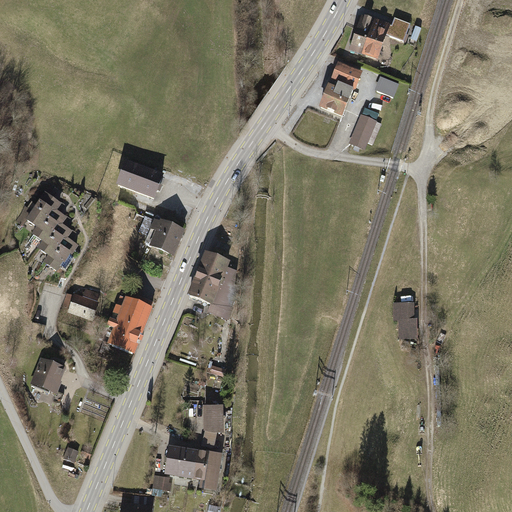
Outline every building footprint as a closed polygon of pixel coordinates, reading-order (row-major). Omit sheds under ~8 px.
[(362,57),(376,21),(362,16),(349,52),(362,57)] [(392,28),(390,27),(386,37),(404,44),(411,26),(395,20),(392,28)] [(362,57),(377,62),(386,37),(390,27),(390,26),(376,21),(362,57)] [(421,30),(416,28),(411,40),(416,43),(421,30)] [(319,110),(342,120),(361,75),(339,66),(331,82),(338,85),(336,90),(329,87),(319,110)] [(400,86),(380,79),(375,92),(383,95),(381,101),(392,106),(400,86)] [(365,111),(362,117),(376,123),(379,117),(365,111)] [(362,117),(351,144),(364,150),(367,144),(372,146),(381,125),(376,123),(362,117)] [(125,164),(116,188),(156,202),(165,178),(125,164)] [(53,187),(49,192),(54,196),(58,191),(53,187)] [(33,227),(53,200),(46,195),(33,212),(26,207),(15,222),(23,228),(27,222),(33,227)] [(32,236),(42,244),(62,217),(61,216),(58,213),(63,206),(53,200),(33,227),(37,230),(32,236)] [(37,251),(48,259),(68,231),(66,229),(63,227),(68,221),(62,217),(42,244),(37,251)] [(150,238),(156,222),(146,218),(140,234),(150,238)] [(176,260),(187,233),(157,221),(156,222),(150,238),(148,243),(153,245),(151,250),(176,260)] [(48,259),(44,265),(56,274),(64,265),(66,266),(79,249),(71,243),(69,241),(73,235),(68,231),(48,259)] [(229,265),(205,255),(187,299),(212,308),(212,307),(227,270),(229,265)] [(227,270),(212,307),(234,310),(239,290),(234,288),(237,274),(227,270)] [(52,285),(55,274),(49,273),(45,283),(52,285)] [(55,274),(52,285),(58,287),(62,276),(55,274)] [(69,312),(69,314),(93,323),(100,305),(75,296),(74,298),(67,295),(62,309),(69,312)] [(133,302),(120,297),(108,328),(115,330),(109,346),(134,356),(154,304),(136,297),(133,302)] [(413,304),(394,304),(394,320),(400,320),(400,338),(416,338),(416,320),(413,320),(413,304)] [(212,307),(212,308),(209,315),(230,323),(234,310),(212,307)] [(36,338),(40,325),(33,323),(28,336),(36,338)] [(42,340),(47,327),(40,325),(36,338),(42,340)] [(103,345),(98,357),(107,360),(112,348),(103,345)] [(57,396),(68,370),(42,360),(31,386),(57,396)] [(227,371),(213,367),(211,375),(225,379),(227,371)] [(221,409),(206,409),(206,430),(204,444),(213,448),(215,433),(222,434),(221,409)] [(202,443),(205,427),(200,426),(197,442),(202,443)] [(79,454),(68,449),(64,460),(75,464),(79,454)] [(171,449),(166,474),(194,479),(198,454),(171,449)] [(82,452),(80,457),(89,461),(92,457),(82,452)] [(203,480),(208,455),(198,454),(194,479),(203,480)] [(215,490),(220,457),(208,455),(203,480),(202,488),(215,490)] [(79,461),(77,466),(88,470),(89,464),(79,461)] [(406,468),(398,466),(395,474),(403,477),(406,468)] [(169,483),(170,478),(156,476),(152,496),(161,497),(162,490),(171,492),(172,484),(169,483)] [(132,496),(131,505),(152,507),(154,507),(155,498),(132,496)]
